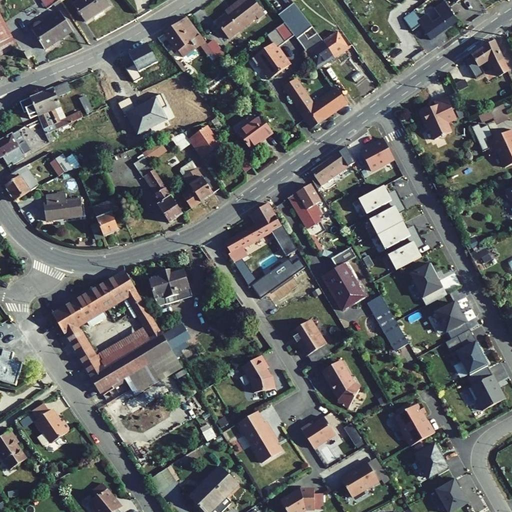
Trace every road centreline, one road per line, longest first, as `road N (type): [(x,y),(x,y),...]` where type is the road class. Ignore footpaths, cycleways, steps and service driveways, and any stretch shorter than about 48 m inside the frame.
road 1 (residential): [(511,355),(378,105)]
road 2 (residential): [(199,230),(300,385),(289,419),(316,466)]
road 3 (residential): [(18,300),(150,511)]
road 4 (tertiary): [(378,105),(199,230)]
road 5 (tertiary): [(0,96),(123,41),(191,0)]
road 6 (tertiary): [(511,12),(378,105)]
road 7 (tertiary): [(199,230),(112,260),(54,257)]
